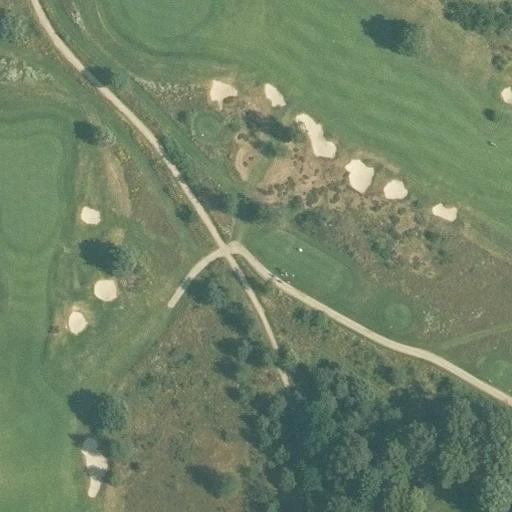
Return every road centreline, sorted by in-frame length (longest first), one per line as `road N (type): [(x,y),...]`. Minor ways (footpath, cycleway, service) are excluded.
road 1 (track): [(511,402),(371,335),(271,278),(236,248),(202,262),(168,306)]
road 2 (track): [(0,46),(94,107),(190,247),(208,258)]
road 3 (track): [(230,248),(251,183),(295,99)]
